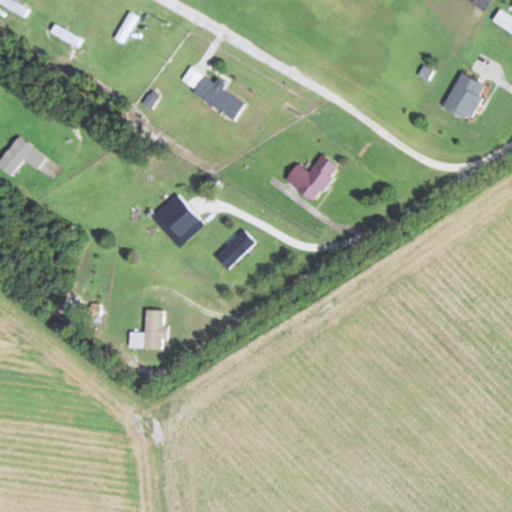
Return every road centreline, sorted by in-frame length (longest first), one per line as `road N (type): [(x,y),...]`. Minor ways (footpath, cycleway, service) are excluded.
road 1 (residential): [(511,142),(124,372)]
road 2 (residential): [(466,172),(165,0)]
